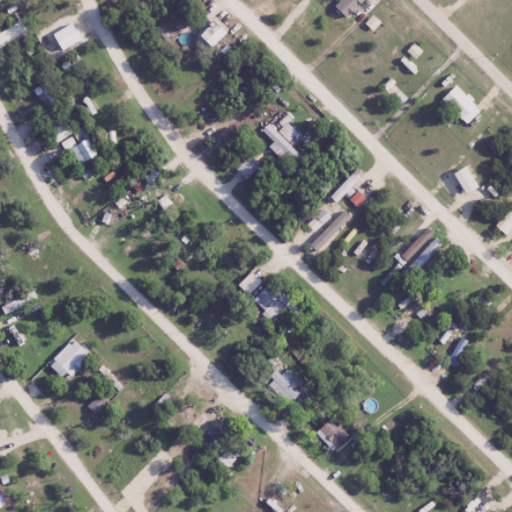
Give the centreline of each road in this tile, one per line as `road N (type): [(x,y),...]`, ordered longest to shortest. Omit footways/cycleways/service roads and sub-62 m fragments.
road 1 (residential): [(511,463),(198,157),(95,0)]
road 2 (residential): [(368,511),(92,239),(51,187),(0,94)]
road 3 (residential): [(511,269),(231,0)]
road 4 (residential): [(0,349),(119,511)]
